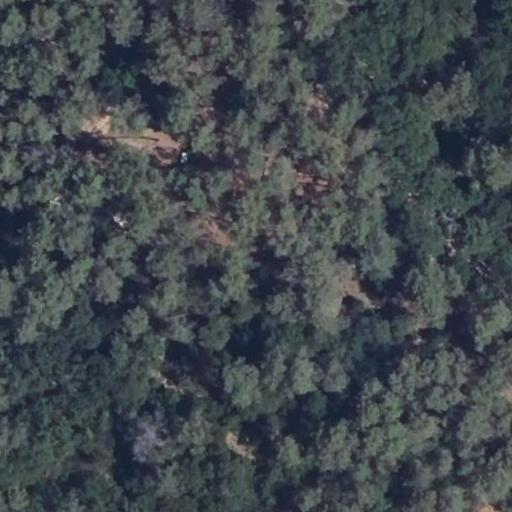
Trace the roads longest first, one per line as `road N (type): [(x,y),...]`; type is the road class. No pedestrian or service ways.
road 1 (track): [(415,112),(475,227),(511,257)]
road 2 (track): [(415,112),(502,0)]
road 3 (track): [(349,0),(415,112)]
